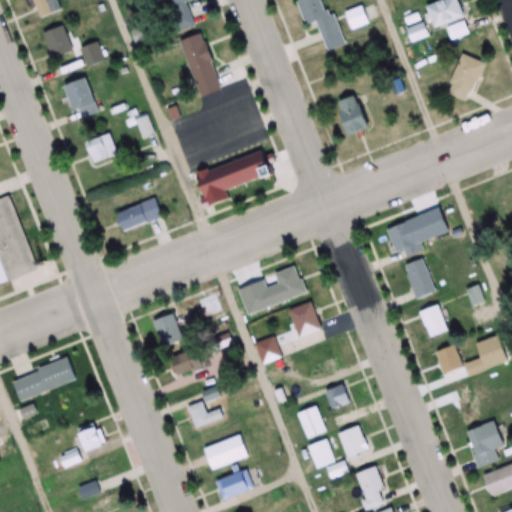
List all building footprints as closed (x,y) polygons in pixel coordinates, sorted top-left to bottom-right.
[(33,0),(40,18),(61,10),(56,0),(33,0)] [(164,0),(174,30),(197,23),(190,0),(164,0)] [(337,36),(325,0),(297,0),(306,26),(317,22),(322,40),(337,36)] [(443,0),(426,7),(434,28),(466,16),(459,0),(443,0)] [(370,22),(364,5),(344,13),(350,30),(370,22)] [(73,53),(65,26),(44,33),(52,59),(73,53)] [(223,90),(204,33),(183,40),(201,98),(223,90)] [(104,62),(98,43),(78,49),(84,68),(104,62)] [(326,71),(330,81),(373,64),(369,54),(326,71)] [(470,102),(482,61),(459,54),(447,95),(470,102)] [(100,113),(87,78),(64,87),(76,121),(100,113)] [(374,128),(362,94),(340,103),(352,136),(374,128)] [(119,156),(110,133),(85,143),(94,166),(119,156)] [(208,208),(232,201),(228,189),(264,178),(261,169),(272,166),(268,152),(197,173),(208,208)] [(0,197),(0,287),(6,286),(0,262),(0,228),(19,224),(11,195),(0,197)] [(115,213),(121,231),(163,217),(157,199),(115,213)] [(387,230),(397,252),(403,250),(406,258),(425,249),(412,219),(387,230)] [(436,291),(423,257),(402,266),(416,300),(436,291)] [(305,295),(297,266),(274,273),(278,285),(264,289),(269,306),(305,295)] [(469,307),(484,303),(478,284),(464,288),(469,307)] [(254,344),(261,362),(325,339),(312,302),(288,311),(295,329),(254,344)] [(449,331),(440,304),(420,311),(429,338),(449,331)] [(153,323),(165,348),(184,339),(171,314),(153,323)] [(314,374),(335,366),(327,344),(306,351),(314,374)] [(435,352),(444,376),(465,368),(468,377),(489,369),(484,357),(463,364),(456,344),(435,352)] [(78,381),(70,359),(12,379),(19,401),(78,381)] [(333,412),(352,402),(344,384),(324,394),(333,412)] [(64,409),(85,401),(79,385),(58,393),(64,409)] [(448,393),(462,427),(481,419),(467,385),(448,393)] [(188,407),(196,429),(224,419),(221,408),(208,413),(204,403),(221,397),(217,386),(200,392),(204,401),(188,407)] [(298,414),(308,440),(328,432),(318,406),(298,414)] [(480,469),(501,461),(496,450),(506,446),(497,421),(466,433),(480,469)] [(108,445),(95,424),(77,436),(89,456),(108,445)] [(338,435),(349,459),(370,450),(359,426),(338,435)] [(212,471),(250,457),(242,434),(204,448),(212,471)] [(307,446),(316,470),(327,466),(332,479),(350,473),(345,461),(336,464),(328,439),(307,446)] [(64,468),(82,460),(77,449),(59,457),(64,468)] [(101,492),(98,486),(115,479),(105,455),(87,463),(94,480),(76,488),(81,500),(101,492)] [(367,510),(390,503),(379,466),(356,473),(367,510)] [(511,491),(511,466),(485,474),(491,496),(511,491)] [(215,480),(221,500),(257,491),(252,470),(215,480)] [(99,511),(108,511),(108,499),(99,499),(99,511)]
